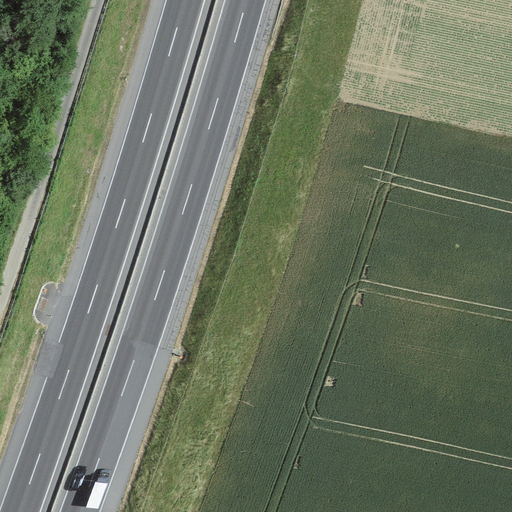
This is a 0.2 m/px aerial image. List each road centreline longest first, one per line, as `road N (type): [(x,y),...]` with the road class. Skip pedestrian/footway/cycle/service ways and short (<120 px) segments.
road 1 (motorway): [(79,511),(246,0)]
road 2 (motorway): [(184,0),(19,511)]
road 3 (track): [(0,304),(98,0)]
